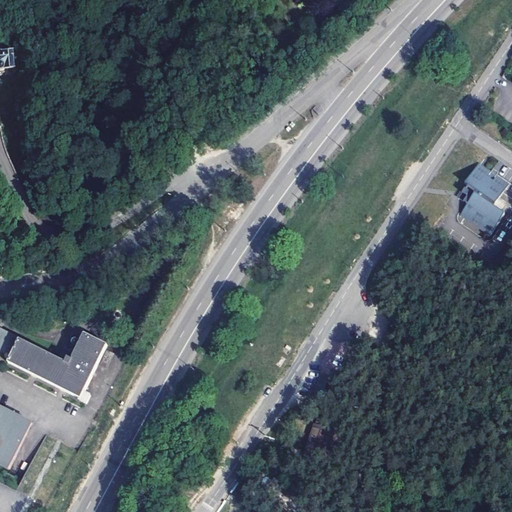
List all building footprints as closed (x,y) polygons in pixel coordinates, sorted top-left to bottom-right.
[(0,68),(12,67),(11,49),(0,49),(0,68)] [(462,215),(491,235),(505,215),(494,208),(509,185),(479,165),(466,184),(469,186),(466,189),(462,194),(459,199),(469,205),(462,215)] [(183,259),(176,255),(168,268),(175,273),(183,259)] [(87,394),(110,347),(86,335),(74,360),(69,358),(66,363),(22,341),(0,329),(0,351),(14,358),(10,365),(82,400),(81,402),(88,406),(93,397),(87,394)] [(335,381),(322,377),(314,397),(328,402),(335,381)] [(0,467),(11,473),(33,428),(35,424),(0,407),(0,467)] [(324,431),(321,430),(311,456),(331,464),(341,437),(324,431)]
